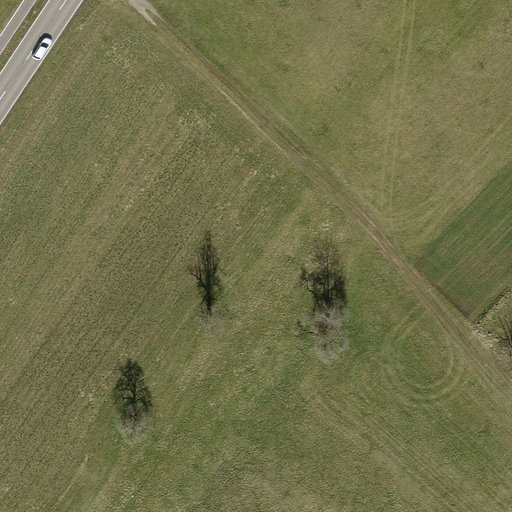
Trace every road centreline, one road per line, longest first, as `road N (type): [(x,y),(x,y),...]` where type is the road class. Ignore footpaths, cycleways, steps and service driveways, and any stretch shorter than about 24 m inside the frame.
road 1 (track): [(511,369),(293,143),(137,0)]
road 2 (secondary): [(67,0),(0,101)]
